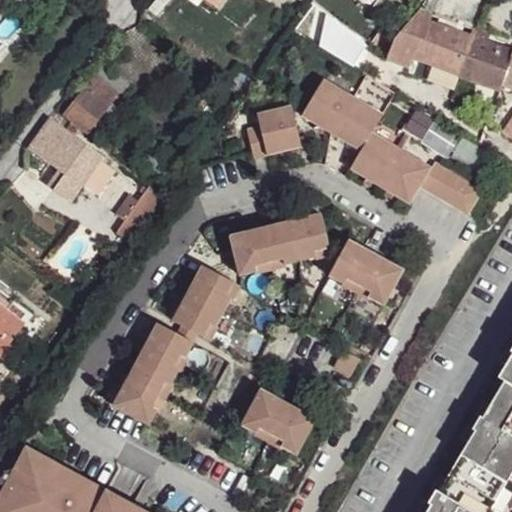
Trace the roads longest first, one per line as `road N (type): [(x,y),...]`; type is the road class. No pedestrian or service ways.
road 1 (residential): [(241,511),(89,425),(77,410),(211,200),(329,177),(451,247)]
road 2 (residential): [(451,247),(300,511)]
road 3 (unclassified): [(0,172),(131,0)]
